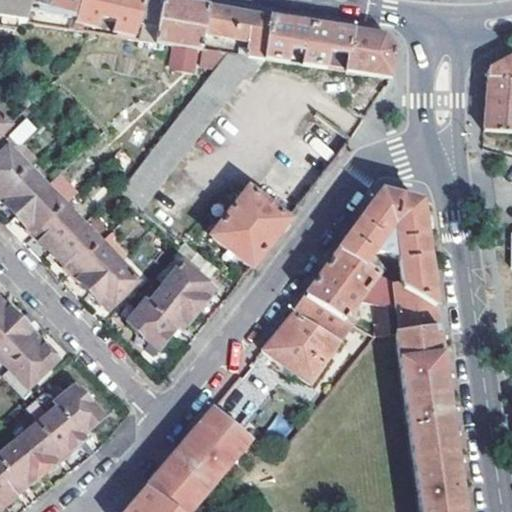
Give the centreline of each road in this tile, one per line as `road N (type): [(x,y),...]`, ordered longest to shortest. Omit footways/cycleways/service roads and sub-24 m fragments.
road 1 (residential): [(445,137),(366,163),(162,419)]
road 2 (tertiary): [(445,137),(500,511)]
road 3 (residential): [(162,419),(0,250)]
road 4 (tertiary): [(305,0),(441,23)]
road 5 (residential): [(162,419),(81,511)]
